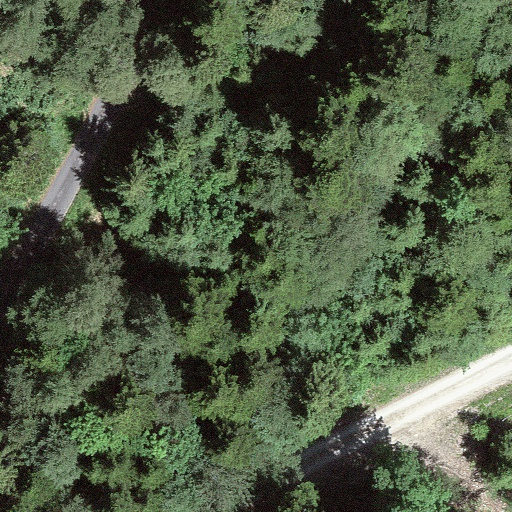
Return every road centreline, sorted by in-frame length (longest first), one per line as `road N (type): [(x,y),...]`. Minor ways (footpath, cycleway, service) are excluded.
road 1 (track): [(159,0),(65,194),(0,306)]
road 2 (track): [(233,511),(511,360)]
